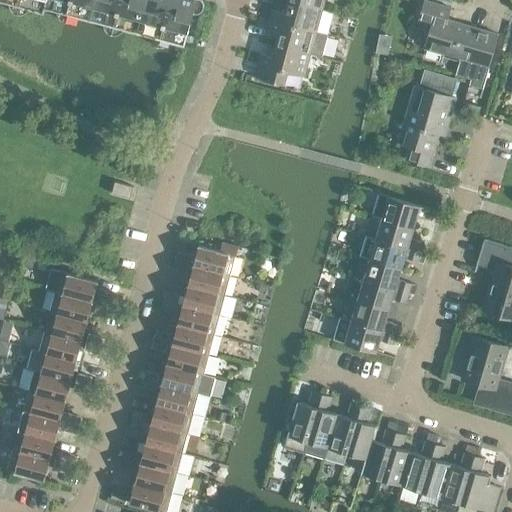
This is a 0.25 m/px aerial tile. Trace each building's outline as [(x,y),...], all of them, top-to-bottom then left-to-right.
[(68,12),(71,0),(46,0),(45,6),(68,12)] [(92,18),(96,0),(71,0),(68,12),(92,18)] [(115,25),(121,0),(96,0),(92,18),(115,25)] [(138,31),(146,0),(121,0),(115,25),(138,31)] [(162,37),(171,0),(146,0),(138,31),(162,37)] [(171,0),(162,37),(185,43),(193,12),(196,12),(199,12),(201,11),(203,9),(204,6),(204,3),(204,2),(202,0),(171,0)] [(322,10),(287,0),(284,13),(272,10),(270,19),(316,32),(322,10)] [(324,0),(287,0),(322,10),(324,0)] [(425,0),(424,0),(418,20),(432,24),(425,48),(445,53),(444,55),(460,60),(460,58),(461,58),(457,74),(485,82),(489,67),(499,34),(448,19),(451,7),(425,0)] [(328,35),(316,32),(270,19),(267,28),(279,31),(276,44),(310,54),(322,57),(328,35)] [(380,34),(376,52),(388,55),(392,36),(380,34)] [(304,77),(310,54),(276,44),(272,57),(261,54),(255,76),(284,84),(287,72),(304,77)] [(456,98),(451,96),(456,79),(425,70),(420,87),(415,86),(404,124),(409,125),(403,145),(409,147),(406,160),(429,167),(442,126),(448,127),(456,98)] [(434,210),(389,196),(379,193),(373,215),(383,218),(414,227),(417,216),(431,220),(434,210)] [(410,238),(414,227),(383,218),(376,238),(421,252),(424,242),(410,238)] [(366,235),(360,256),(370,259),(401,268),(404,258),(418,262),(421,252),(376,238),(366,235)] [(511,247),(484,239),(477,264),(496,270),(484,310),(511,318),(511,247)] [(188,264),(193,265),(230,275),(238,246),(222,242),(220,250),(199,245),(195,258),(177,253),(175,261),(188,264)] [(339,249),(336,261),(347,264),(350,252),(339,249)] [(25,255),(22,265),(33,269),(36,258),(25,255)] [(398,279),(401,268),(370,259),(364,280),(409,293),(412,283),(398,279)] [(186,272),(188,264),(175,261),(173,269),(186,272)] [(230,275),(193,265),(188,285),(225,295),(230,275)] [(51,268),(46,289),(55,292),(93,302),(98,281),(61,271),(51,268)] [(406,303),(409,293),(364,280),(358,300),(389,310),(392,299),(406,303)] [(412,283),(409,293),(414,295),(417,285),(412,283)] [(225,295),(188,285),(183,305),(220,315),(225,295)] [(87,321),(93,302),(55,292),(50,311),(87,321)] [(167,292),(165,300),(177,303),(179,295),(167,292)] [(100,295),(98,303),(110,306),(112,298),(100,295)] [(0,298),(0,318),(4,319),(8,300),(0,298)] [(175,311),(177,303),(165,300),(163,308),(175,311)] [(385,321),(389,310),(358,300),(351,321),(396,335),(399,325),(385,321)] [(108,314),(110,306),(98,303),(96,311),(108,314)] [(220,315),(183,305),(177,325),(214,335),(220,315)] [(82,341),(87,321),(50,311),(45,331),(82,341)] [(396,335),(351,321),(340,318),(333,339),(376,352),(380,340),(393,344),(396,335)] [(4,322),(0,336),(0,340),(9,343),(14,324),(4,322)] [(214,335),(177,325),(172,344),(209,354),(214,335)] [(77,361),(82,341),(45,331),(39,351),(77,361)] [(156,331),(154,339),(167,343),(169,335),(156,331)] [(89,335),(87,342),(100,346),(102,338),(89,335)] [(396,335),(393,344),(398,346),(401,336),(396,335)] [(511,383),(497,379),(507,346),(476,337),(463,380),(483,386),(482,390),(479,389),(475,403),(511,414),(511,383)] [(164,351),(167,343),(154,339),(152,347),(164,351)] [(0,340),(0,357),(7,359),(11,344),(0,340)] [(98,354),(100,346),(87,342),(85,350),(98,354)] [(209,354),(172,344),(167,364),(204,374),(209,354)] [(71,381),(77,361),(39,351),(33,349),(27,369),(34,371),(71,381)] [(215,377),(204,374),(167,364),(161,384),(198,394),(210,397),(215,377)] [(66,401),(71,381),(34,371),(29,391),(66,401)] [(146,371),(144,379),(156,382),(158,374),(146,371)] [(79,374),(77,382),(89,385),(91,377),(79,374)] [(154,390),(156,382),(144,379),(141,387),(154,390)] [(87,393),(89,385),(77,382),(75,390),(87,393)] [(198,394),(161,384),(156,404),(193,414),(198,394)] [(63,412),(66,401),(29,391),(23,410),(78,425),(80,417),(63,412)] [(305,453),(322,394),(313,391),(309,405),(298,402),(284,446),(305,453)] [(324,459),(338,414),(328,411),(332,397),(322,394),(305,453),(324,459)] [(347,453),(362,406),(352,403),(348,417),(338,414),(324,459),(344,464),(347,453)] [(193,414),(156,404),(151,423),(188,433),(193,414)] [(371,409),(362,406),(347,453),(366,459),(367,459),(373,440),(374,440),(378,426),(367,423),(371,409)] [(76,433),(78,425),(23,410),(18,430),(55,440),(58,428),(76,433)] [(135,411),(133,419),(145,422),(147,414),(135,411)] [(219,411),(217,420),(225,422),(227,413),(219,411)] [(143,430),(145,422),(133,419),(131,427),(143,430)] [(389,420),(386,429),(396,432),(399,423),(389,420)] [(188,433),(151,423),(146,443),(183,453),(188,433)] [(399,423),(396,432),(406,435),(409,426),(399,423)] [(382,479),(396,432),(386,429),(382,443),(374,440),(373,440),(367,459),(366,459),(361,473),(382,479)] [(50,460),(55,440),(18,430),(13,450),(50,460)] [(402,485),(412,452),(402,449),(406,435),(396,432),(382,479),(402,485)] [(429,432),(426,441),(436,444),(438,435),(429,432)] [(421,491),(436,444),(426,441),(422,455),(412,452),(402,485),(421,491)] [(183,453),(146,443),(140,463),(177,473),(183,453)] [(441,497),(451,463),(441,460),(445,447),(436,444),(421,491),(441,497)] [(44,480),(50,460),(13,450),(7,470),(44,480)] [(125,450),(122,458),(135,461),(137,453),(125,450)] [(58,453),(55,461),(68,464),(70,457),(58,453)] [(461,502),(475,456),(465,453),(461,466),(451,463),(441,497),(461,502)] [(485,458),(475,456),(461,502),(457,511),(492,511),(500,487),(489,484),(491,476),(480,472),(485,458)] [(133,469),(135,461),(122,458),(120,466),(133,469)] [(66,472),(68,464),(55,461),(53,469),(66,472)] [(177,473),(140,463),(135,483),(172,492),(177,473)] [(166,511),(172,492),(135,483),(129,503),(162,511),(166,511)] [(112,497),(124,501),(126,493),(114,489),(112,497)]
